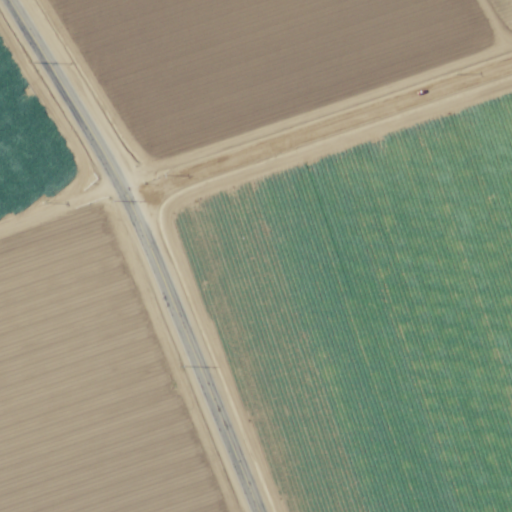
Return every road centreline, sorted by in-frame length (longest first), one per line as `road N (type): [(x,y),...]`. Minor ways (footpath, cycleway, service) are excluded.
road 1 (tertiary): [(248,511),(123,203),(79,110),(11,0)]
road 2 (track): [(0,239),(511,66)]
